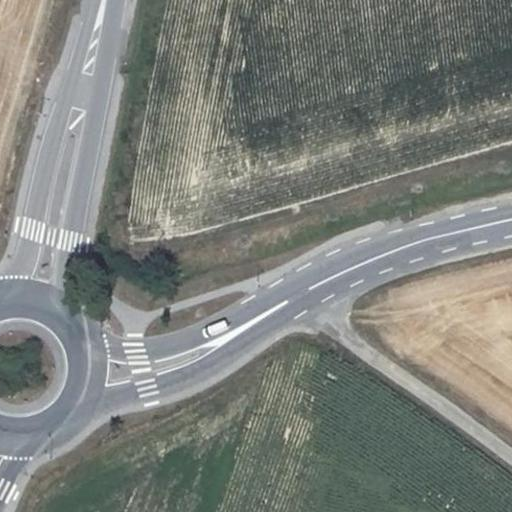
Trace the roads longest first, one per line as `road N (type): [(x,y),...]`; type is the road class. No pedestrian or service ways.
road 1 (secondary): [(103,0),(43,288)]
road 2 (unclassified): [(299,292),(511,446)]
road 3 (secondary): [(511,220),(376,253),(299,292)]
road 4 (secondary): [(299,292),(182,360),(97,375)]
road 5 (secondary): [(4,443),(66,426),(97,375)]
